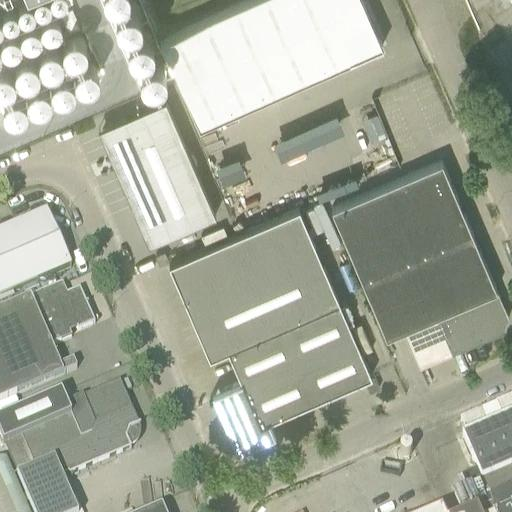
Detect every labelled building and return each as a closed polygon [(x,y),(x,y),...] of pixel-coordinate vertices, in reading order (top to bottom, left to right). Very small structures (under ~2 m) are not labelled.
[(178,80),(199,126),(382,45),(362,0),(245,0),(160,38),(178,80)] [(71,8),(61,13),(68,31),(79,26),(71,8)] [(0,120),(1,122),(101,83),(94,63),(65,74),(60,60),(46,65),(43,57),(22,65),(26,76),(9,82),(11,88),(0,92),(0,120)] [(128,118),(101,130),(113,157),(122,153),(127,165),(123,166),(131,185),(124,189),(148,244),(214,215),(164,99),(126,115),(128,118)] [(371,122),(363,125),(370,141),(385,135),(376,113),(369,116),(371,122)] [(344,134),(336,116),(271,145),(279,163),(344,134)] [(371,122),(369,116),(361,120),(363,125),(371,122)] [(250,175),(242,157),(214,170),(221,188),(250,175)] [(404,329),(496,289),(441,160),(331,208),(386,336),(404,329)] [(368,188),(363,177),(325,194),(329,204),(368,188)] [(209,358),(227,350),(240,381),(223,389),(232,410),(230,411),(229,415),(233,424),(237,426),(239,425),(247,445),(273,434),(268,420),(371,376),(338,301),(298,208),(168,264),(209,358)] [(46,214),(4,232),(28,288),(70,269),(46,214)] [(0,299),(28,288),(4,232),(0,234),(0,299)] [(164,251),(154,256),(159,265),(168,261),(164,251)] [(28,288),(22,290),(26,299),(40,293),(36,284),(28,288)] [(59,368),(51,348),(71,339),(68,332),(75,329),(77,333),(94,326),(79,291),(64,298),(60,288),(62,287),(61,286),(0,312),(0,403),(76,371),(72,363),(59,368)] [(496,289),(404,329),(419,366),(503,331),(502,329),(507,318),(508,317),(496,289)] [(365,383),(369,392),(379,388),(375,379),(365,383)] [(68,475),(68,477),(130,450),(128,446),(133,444),(136,435),(134,430),(138,429),(119,384),(82,400),(82,399),(66,405),(61,394),(0,420),(0,440),(3,448),(20,440),(34,471),(17,479),(31,511),(75,511),(61,478),(68,475)] [(459,511),(511,511),(511,415),(501,421),(496,409),(460,425),(465,436),(461,438),(469,456),(476,472),(460,479),(464,489),(452,494),(459,511)] [(25,511),(4,462),(0,463),(0,511),(25,511)]
